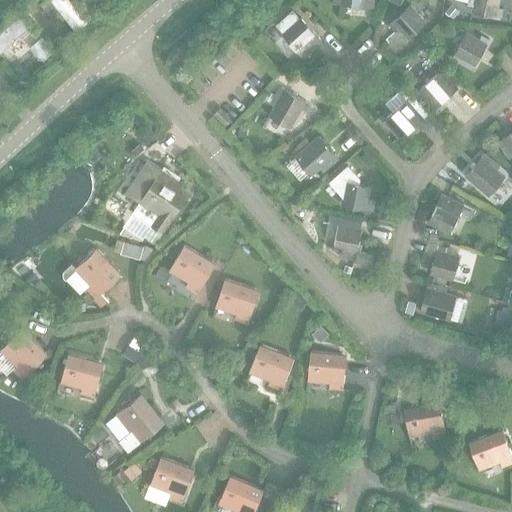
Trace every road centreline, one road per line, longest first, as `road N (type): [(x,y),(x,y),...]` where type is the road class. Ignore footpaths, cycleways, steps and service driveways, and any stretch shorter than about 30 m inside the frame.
road 1 (residential): [(384,324),(361,318),(124,45)]
road 2 (residential): [(354,476),(257,444),(176,338),(150,319),(131,314),(63,330)]
road 3 (residential): [(414,191),(340,98),(374,53)]
road 4 (residential): [(0,160),(124,45)]
road 5 (residential): [(354,476),(384,324)]
road 6 (residential): [(384,324),(414,191)]
road 7 (residential): [(485,511),(354,476)]
road 8 (residential): [(414,191),(452,146),(511,99)]
road 9 (residential): [(511,363),(384,324)]
